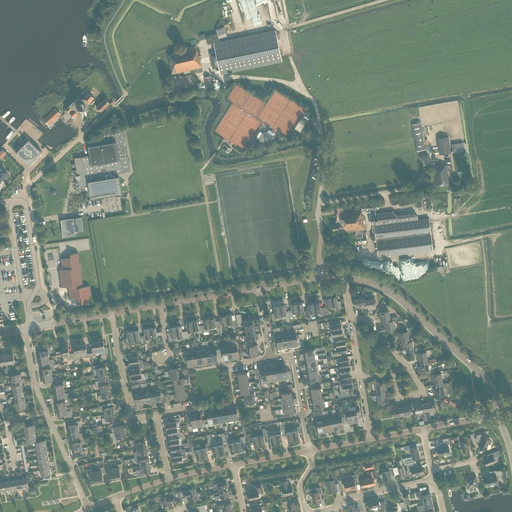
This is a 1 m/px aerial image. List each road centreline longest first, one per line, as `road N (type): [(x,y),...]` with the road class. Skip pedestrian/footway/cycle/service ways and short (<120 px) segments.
road 1 (tertiary): [(499,415),(486,378),(396,296),(343,277)]
road 2 (residential): [(319,203),(325,150),(312,100),(279,80),(224,77)]
road 3 (track): [(221,294),(201,169),(216,151)]
road 4 (residential): [(156,414),(130,418),(111,313)]
road 5 (residential): [(319,203),(411,187),(425,164)]
